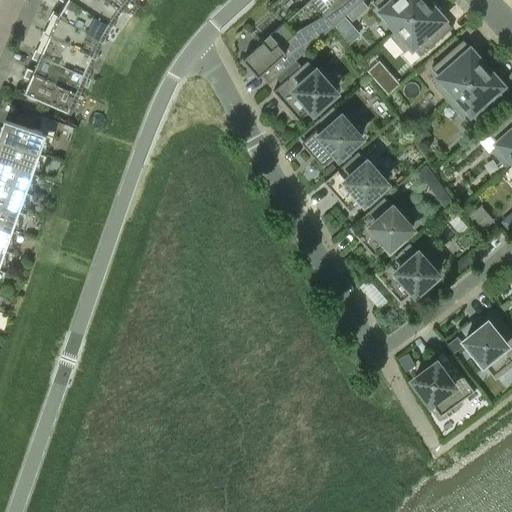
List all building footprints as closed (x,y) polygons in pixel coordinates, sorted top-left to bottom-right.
[(76,0),(60,0),(65,3),(59,13),(59,14),(100,37),(109,21),(76,0)] [(76,0),(109,21),(118,7),(109,0),(76,0)] [(309,0),(323,15),(333,26),(361,0),(309,0)] [(396,29),(428,1),(427,0),(373,0),(372,1),(380,10),(396,29)] [(347,15),(352,20),(367,7),(362,1),(347,15)] [(428,1),(396,29),(390,34),(403,50),(410,44),(412,47),(420,55),(452,27),(443,16),(442,17),(428,1)] [(55,22),(50,33),(93,53),(100,37),(59,14),(59,13),(53,10),(48,18),(55,22)] [(333,26),(323,15),(293,31),(284,21),(242,59),(258,76),(260,74),(268,83),(333,26)] [(50,33),(43,30),(40,39),(46,42),(42,52),(41,52),(85,71),(93,53),(50,33)] [(448,100),(486,66),(471,50),(472,50),(463,39),(431,67),(438,76),(438,77),(440,79),(434,85),(448,100)] [(38,61),(33,70),(33,71),(76,90),(85,71),(41,52),(42,52),(35,49),(31,58),(38,61)] [(313,111),(335,91),(332,88),(334,86),(331,81),(325,75),(321,71),(319,73),(316,69),(316,70),(307,60),(273,90),(299,119),(311,108),(313,111)] [(500,83),(486,66),(448,100),(462,116),(468,110),(470,113),(471,112),(478,121),(510,93),(501,82),(500,83)] [(68,110),(76,90),(33,71),(33,70),(27,67),(23,76),(30,79),(25,90),(68,110)] [(390,73),(378,83),(388,94),(399,84),(390,73)] [(26,96),(23,105),(33,110),(37,101),(26,96)] [(339,156),(361,137),(358,133),(360,132),(356,127),(351,121),(346,117),(344,118),(341,115),(333,105),(298,135),(324,165),(337,154),(339,156)] [(511,160),(511,112),(489,133),(497,142),(496,142),(499,145),(492,150),(506,166),(511,160)] [(5,117),(0,131),(0,138),(39,152),(47,132),(5,117)] [(0,138),(0,159),(33,171),(39,152),(0,138)] [(364,202),(386,182),(383,179),(385,177),(381,172),(376,166),(372,162),(370,164),(367,160),(366,161),(358,151),(324,181),(350,210),(362,199),(364,202)] [(0,181),(26,191),(33,171),(0,159),(0,181)] [(417,171),(424,180),(433,174),(426,164),(417,171)] [(0,181),(0,203),(19,210),(26,191),(0,181)] [(390,247),(412,228),(409,224),(411,223),(407,218),(402,212),(397,208),(395,209),(392,206),(383,196),(349,227),(375,256),(388,245),(390,247)] [(0,224),(12,229),(19,210),(0,203),(0,224)] [(0,224),(0,246),(5,248),(12,229),(0,224)] [(415,293),(437,273),(434,270),(436,268),(432,263),(427,257),(423,253),(421,255),(418,251),(417,252),(409,242),(375,272),(400,301),(413,290),(415,293)] [(465,254),(452,265),(458,273),(472,262),(465,254)] [(511,331),(493,308),(481,318),(485,323),(464,340),(493,375),(495,377),(499,375),(502,373),(508,368),(511,365),(511,363),(511,331)] [(463,344),(456,336),(447,344),(453,352),(463,344)] [(460,401),(474,390),(443,348),(431,358),(434,363),(413,379),(430,402),(428,404),(439,419),(443,417),(449,413),(455,409),(459,406),(462,403),(460,401)] [(399,359),(405,370),(413,365),(407,354),(399,359)]
